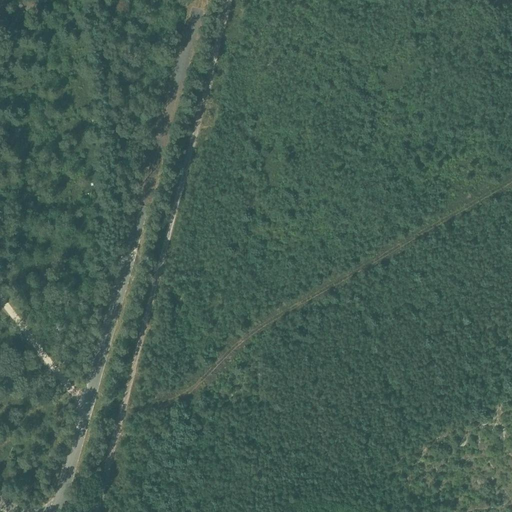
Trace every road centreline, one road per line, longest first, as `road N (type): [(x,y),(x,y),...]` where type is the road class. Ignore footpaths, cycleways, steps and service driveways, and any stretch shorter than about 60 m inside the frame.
road 1 (track): [(229,0),(95,511)]
road 2 (track): [(124,404),(139,409),(184,395),(249,334),(511,181)]
road 3 (track): [(86,404),(0,299)]
